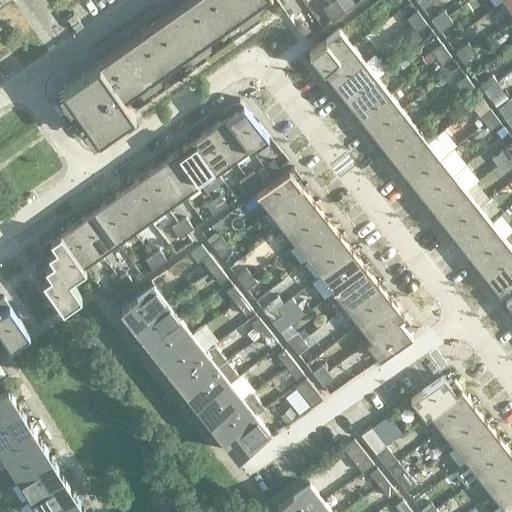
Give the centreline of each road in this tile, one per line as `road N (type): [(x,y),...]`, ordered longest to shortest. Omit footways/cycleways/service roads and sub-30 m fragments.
road 1 (residential): [(463,318),(267,72),(251,64),(88,173)]
road 2 (residential): [(244,470),(463,318)]
road 3 (residential): [(22,81),(140,0)]
